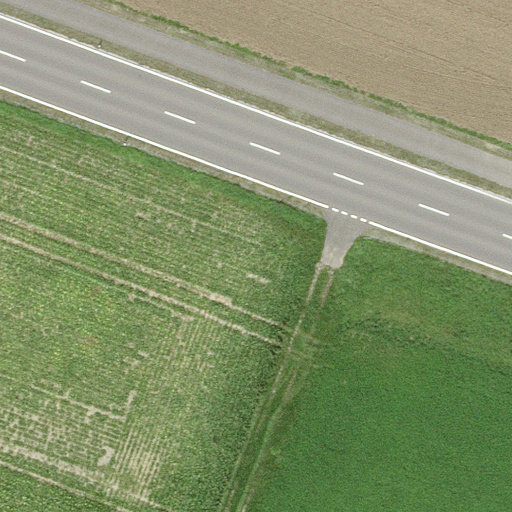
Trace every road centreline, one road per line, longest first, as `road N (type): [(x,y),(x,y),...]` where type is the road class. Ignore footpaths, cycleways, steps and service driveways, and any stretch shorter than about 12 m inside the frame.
road 1 (primary): [(0,53),(511,243)]
road 2 (track): [(241,511),(361,187)]
